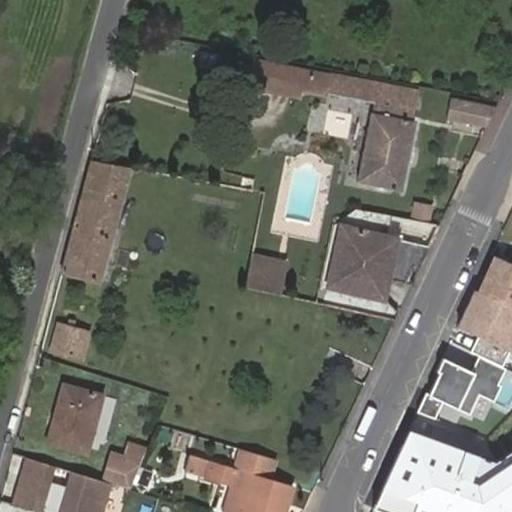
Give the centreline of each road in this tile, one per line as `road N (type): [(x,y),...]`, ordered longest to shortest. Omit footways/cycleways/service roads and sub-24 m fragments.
road 1 (residential): [(113,0),(0,421)]
road 2 (tertiary): [(337,511),(511,135)]
